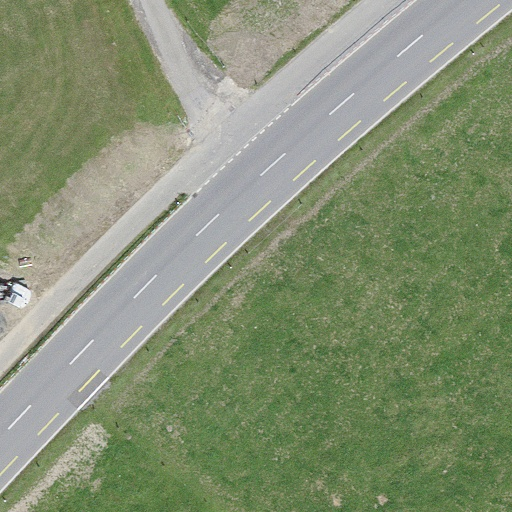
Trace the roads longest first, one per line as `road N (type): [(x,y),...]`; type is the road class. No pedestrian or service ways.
road 1 (primary): [(255,179),(0,439)]
road 2 (primary): [(467,0),(255,179)]
road 3 (residential): [(255,179),(222,141),(152,0)]
